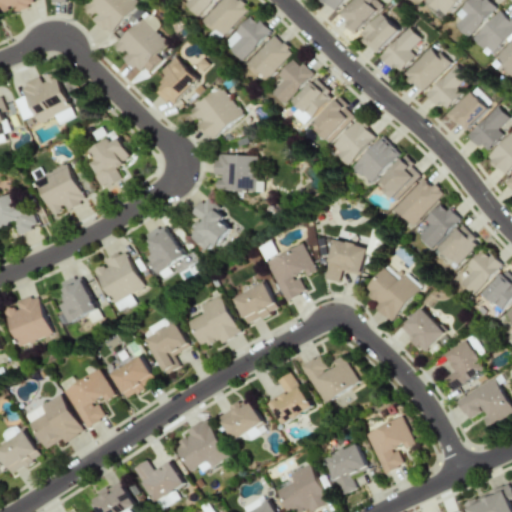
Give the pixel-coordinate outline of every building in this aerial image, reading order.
[(34,4),(32,0),(0,0),(0,10),(12,6),(14,11),(34,4)] [(137,3),(133,0),(90,0),(84,8),(92,16),(90,19),(107,35),(137,3)] [(187,0),(184,4),(196,16),(212,0),(187,0)] [(212,31),(215,28),(221,35),(248,9),(238,0),(221,0),(201,20),(212,31)] [(322,0),(332,11),(344,0),(322,0)] [(381,6),(375,0),(351,0),(336,16),(355,33),(381,6)] [(423,0),(441,18),(459,0),(423,0)] [(495,10),(485,0),(468,0),(455,13),(461,19),(455,25),(465,37),(495,10)] [(511,30),(511,22),(500,10),(472,39),(489,55),(511,30)] [(139,73),(166,42),(154,31),(160,24),(145,11),(115,45),(126,55),(123,59),(139,73)] [(358,36),(376,53),(399,30),(380,13),(358,36)] [(223,42),(240,60),(270,31),(259,19),(255,22),(250,16),(223,42)] [(409,50),(420,38),(407,26),(380,56),(398,73),(414,55),(409,50)] [(292,51),(272,34),(245,64),(257,75),(259,73),(266,79),(292,51)] [(421,92),(449,62),(431,45),(403,75),(421,92)] [(156,91),(170,106),(198,80),(176,57),(161,71),(169,80),(156,91)] [(284,104),(312,74),(294,57),(277,75),(282,80),(271,92),(284,104)] [(446,109),(460,93),(455,88),(466,77),(453,64),(424,94),(437,105),(439,103),(446,109)] [(70,107),(54,73),(40,80),(39,77),(20,86),(24,96),(14,101),(23,120),(34,114),(38,122),(70,107)] [(332,95),(314,78),(293,100),(311,118),(332,95)] [(446,115),(464,132),(487,108),(469,91),(446,115)] [(354,115),(336,98),(310,125),(328,142),(354,115)] [(502,134),(497,129),(508,118),(496,106),(468,134),(486,152),(502,134)] [(58,125),(75,117),(70,107),(54,115),(58,125)] [(303,124),(309,117),(298,107),(292,114),(303,124)] [(330,146),(347,164),(375,137),(359,120),(330,146)] [(370,184),(399,154),(381,136),(352,166),(370,184)] [(131,159),(119,137),(111,142),(109,139),(90,150),(96,161),(89,165),(103,188),(121,178),(115,168),(131,159)] [(420,173),(402,156),(376,184),(395,201),(420,173)] [(68,164),(35,179),(51,214),(66,207),(66,209),(85,201),(68,164)] [(412,226),(443,192),(434,183),(431,186),(422,177),(393,208),(412,226)] [(0,199),(0,227),(12,223),(17,234),(33,227),(18,192),(0,199)] [(229,228),(221,221),(225,216),(216,209),(218,206),(206,196),(193,213),(201,220),(189,236),(210,252),(229,228)] [(431,248),(459,220),(441,202),(413,231),(431,248)] [(147,257),(158,273),(185,255),(163,224),(146,236),(151,243),(147,246),(152,254),(147,257)] [(479,241),(461,224),(439,248),(457,265),(479,241)] [(325,279),(339,282),(342,271),(361,275),(367,247),(333,240),(325,279)] [(285,301),(308,291),(302,278),(316,271),(303,243),(266,261),(285,301)] [(124,250),(105,260),(107,264),(94,270),(112,303),(144,286),(124,250)] [(487,257),(481,250),(465,265),(471,272),(461,282),(472,294),(502,265),(491,253),(487,257)] [(364,289),(379,303),(376,307),(390,321),(421,288),(405,273),(400,278),(386,265),(364,289)] [(511,293),(511,280),(503,272),(483,293),(498,308),(511,293)] [(68,323),(97,309),(80,274),(61,284),(65,292),(61,293),(65,303),(60,306),(68,323)] [(278,309),(265,283),(234,298),(247,324),(278,309)] [(114,303),(118,312),(134,303),(129,294),(114,303)] [(37,295),(16,302),(17,307),(4,312),(17,347),(51,334),(37,295)] [(200,304),(204,314),(190,320),(201,348),(220,340),(221,341),(239,335),(223,295),(200,304)] [(445,333),(422,307),(400,328),(424,353),(445,333)] [(166,374),(180,366),(174,355),(190,346),(176,322),(146,339),(166,374)] [(467,338),(477,357),(483,353),(473,335),(467,338)] [(444,354),(454,372),(446,376),(453,390),(485,372),(468,340),(444,354)] [(359,382),(343,355),(332,362),(335,367),(329,370),(320,355),(301,366),(324,403),(359,382)] [(126,399),(156,381),(141,356),(111,373),(126,399)] [(63,390),(86,428),(105,417),(96,401),(101,398),(103,401),(114,395),(99,369),(63,390)] [(277,380),(284,391),(268,401),(283,425),(312,407),(291,372),(277,380)] [(457,400),(468,419),(482,411),(486,417),(483,418),(489,428),(511,414),(511,408),(495,378),(457,400)] [(25,415),(46,449),(62,439),(64,443),(83,431),(59,394),(25,415)] [(245,435),(249,441),(267,429),(248,398),(218,415),(234,441),(245,435)] [(365,432),(382,474),(403,465),(397,450),(414,443),(403,417),(365,432)] [(201,471),(228,458),(208,419),(186,430),(190,438),(176,445),(189,471),(199,466),(201,471)] [(41,456),(25,431),(0,446),(0,456),(11,474),(41,456)] [(367,470),(357,444),(327,455),(341,494),(356,489),(351,475),(367,470)] [(169,460),(153,470),(147,460),(134,468),(155,502),(184,483),(169,460)] [(307,511),(329,501),(309,464),(290,475),(293,482),(276,491),(287,511),(307,511)] [(97,511),(123,511),(135,506),(120,481),(90,498),(97,511)] [(511,511),(511,501),(506,486),(465,502),(469,511),(511,511)] [(180,499),(175,491),(157,501),(161,509),(180,499)] [(276,511),(270,501),(250,511),(276,511)]
